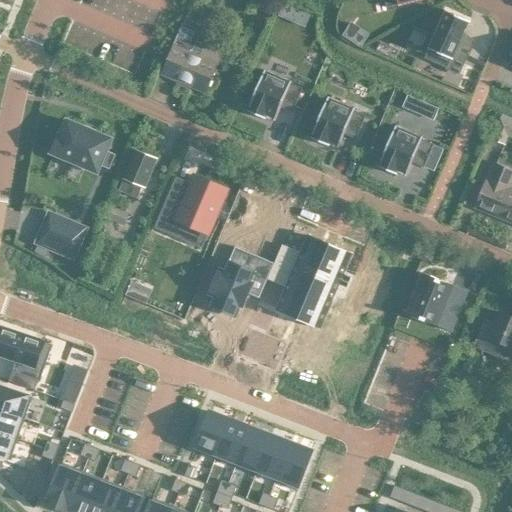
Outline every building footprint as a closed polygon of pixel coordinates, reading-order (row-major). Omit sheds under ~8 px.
[(283,1),(278,13),(304,24),(310,12),(283,1)] [(444,8),(427,47),(428,47),(424,56),(457,71),(471,40),(461,36),(468,19),(444,8)] [(350,22),(342,34),(359,45),(367,33),(350,22)] [(176,79),(203,91),(205,88),(206,88),(208,88),(210,88),(211,88),(213,87),(214,86),(215,85),(216,83),(217,83),(217,81),(217,79),(217,78),(217,76),(216,74),(215,72),(214,71),(212,70),(220,52),(193,41),(195,36),(192,28),(181,24),(160,73),(161,73),(162,72),(176,78),(176,79)] [(290,79),(263,68),(246,109),(264,117),(265,115),(273,119),(279,105),(291,110),(301,86),(289,81),(290,79)] [(406,93),(401,104),(420,112),(425,101),(406,93)] [(354,106),(326,95),(309,136),(328,144),(328,142),(337,146),(343,132),(355,137),(364,113),(353,108),(354,106)] [(507,134),(511,136),(511,117),(501,114),(500,115),(499,115),(493,129),(507,134)] [(114,172),(120,157),(110,153),(115,142),(71,123),(65,138),(61,136),(53,155),(57,156),(101,175),(104,168),(114,172)] [(421,135),(394,124),(377,165),(395,173),(396,171),(405,174),(411,160),(422,165),(432,142),(420,137),(421,135)] [(136,196),(141,185),(143,186),(156,156),(134,148),(121,177),(118,188),(136,196)] [(474,204),(504,216),(511,219),(511,189),(507,187),(511,175),(511,168),(493,161),(486,177),(486,176),(474,204)] [(169,187),(153,226),(178,237),(184,222),(207,232),(226,188),(193,174),(184,193),(180,191),(169,187)] [(108,206),(104,215),(122,223),(126,214),(108,206)] [(48,211),(35,240),(72,256),(85,226),(48,211)] [(281,244),(276,255),(316,272),(328,243),(306,233),(299,251),(281,244)] [(328,243),(316,272),(348,286),(353,274),(343,270),(350,252),(328,243)] [(218,267),(207,292),(212,295),(208,304),(234,315),(238,306),(240,306),(246,292),(257,296),(272,261),(233,245),(223,269),(218,267)] [(276,255),(267,276),(285,284),(275,307),(297,316),(316,272),(276,255)] [(316,272),(297,316),(319,326),(330,299),(334,300),(336,294),(343,297),(348,286),(316,272)] [(421,272),(405,312),(436,325),(442,310),(455,316),(465,289),(421,272)] [(507,359),(511,348),(511,315),(498,309),(494,320),(484,316),(472,343),(507,359)] [(10,370),(21,374),(38,380),(51,343),(42,340),(0,326),(0,352),(4,354),(15,358),(10,370)] [(72,365),(59,397),(62,398),(73,403),(86,370),(72,365)] [(0,408),(24,417),(31,396),(0,384),(0,408)] [(62,398),(59,406),(71,410),(73,403),(62,398)] [(0,431),(17,437),(24,417),(0,408),(0,431)] [(193,449),(214,457),(229,418),(208,410),(193,449)] [(249,426),(229,418),(214,457),(234,464),(249,426)] [(256,468),(269,433),(249,426),(234,464),(255,473),(257,468),(256,468)] [(0,455),(9,458),(17,437),(0,431),(0,455)] [(276,476),(290,441),(269,433),(256,468),(257,468),(275,475),(276,476)] [(46,439),(43,446),(55,451),(58,443),(46,439)] [(276,476),(275,475),(274,480),(295,488),(311,449),(310,449),(290,441),(276,476)] [(84,442),(79,453),(87,456),(91,445),(84,442)] [(91,445),(87,456),(94,459),(99,448),(91,445)] [(43,446),(41,454),(52,458),(55,451),(43,446)] [(124,457),(120,469),(127,472),(131,460),(124,457)] [(131,460),(127,472),(134,474),(139,463),(131,460)] [(66,508),(82,469),(61,461),(45,500),(66,508)] [(188,462),(183,473),(191,476),(195,465),(188,462)] [(88,511),(102,477),(82,469),(66,508),(75,511),(88,511)] [(111,511),(122,485),(102,477),(88,511),(111,511)] [(174,477),(170,488),(178,491),(182,480),(174,477)] [(220,478),(216,490),(223,493),(228,481),(220,478)] [(182,480),(178,491),(185,494),(189,483),(182,480)] [(228,481),(223,493),(231,495),(235,484),(228,481)] [(393,484),(389,495),(396,498),(400,487),(393,484)] [(135,511),(143,493),(122,485),(111,511),(135,511)] [(400,487),(396,498),(404,501),(408,490),(400,487)] [(216,490),(211,501),(219,504),(223,493),(216,490)] [(408,490),(404,501),(411,503),(415,492),(408,490)] [(262,491),(257,502),(265,505),(269,494),(262,491)] [(415,492),(411,503),(418,506),(423,495),(415,492)] [(223,493),(219,504),(226,507),(231,495),(223,493)] [(269,494),(265,505),(272,508),(277,497),(269,494)] [(423,495),(418,506),(426,509),(430,498),(423,495)] [(145,511),(169,511),(172,504),(151,496),(145,511)] [(430,498),(426,509),(433,511),(437,501),(430,498)] [(437,501),(433,511),(441,511),(445,504),(437,501)]
